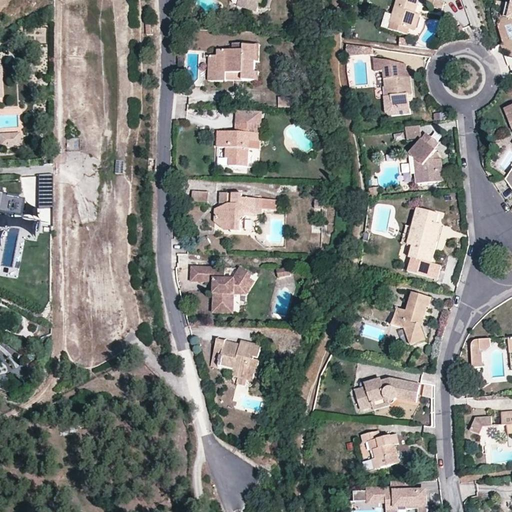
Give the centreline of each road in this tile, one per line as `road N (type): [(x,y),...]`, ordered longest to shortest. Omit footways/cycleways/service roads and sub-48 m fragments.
road 1 (residential): [(231,480),(203,442),(167,280),(164,0)]
road 2 (residential): [(457,511),(444,371),(465,311)]
road 3 (residential): [(468,104),(488,90),(491,72),(477,51),(459,47),(442,55),(433,75),(441,95),(460,105)]
road 4 (residential): [(476,182),(483,245),(465,311)]
